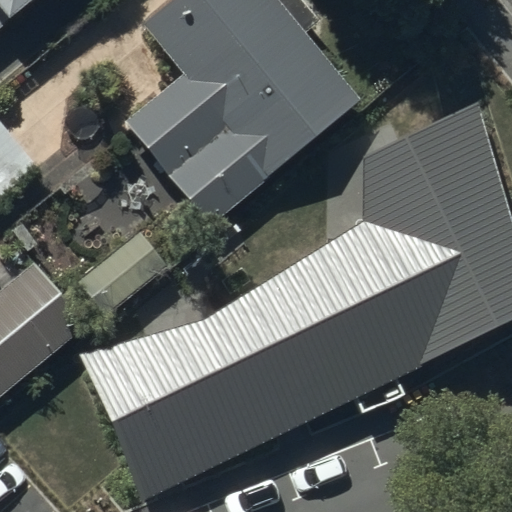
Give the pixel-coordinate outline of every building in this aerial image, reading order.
[(0,0),(0,39),(41,5),(51,17),(72,0),(0,0)] [(204,240),(354,112),(301,49),(319,34),(290,0),(263,0),(262,1),(261,0),(180,0),(137,37),(177,84),(116,136),(204,240)] [(0,201),(32,175),(0,136),(0,201)] [(137,242),(73,291),(99,326),(163,278),(137,242)] [(31,273),(0,299),(0,403),(83,335),(31,273)] [(204,300),(130,364),(215,461),(287,399),(222,325),(236,312),(221,295),(208,306),(204,300)] [(10,411),(0,417),(0,511),(78,511),(85,507),(10,411)] [(79,474),(81,474),(84,474),(86,474),(88,474),(90,473),(92,472),(95,472),(97,470),(99,469),(100,468),(102,466),(104,464),(105,462),(106,460),(107,458),(108,456),(109,454),(109,451),(110,449),(110,447),(110,444),(109,442),(109,440),(108,437),(107,435),(106,433),(104,431),(103,430),(101,428),(99,426),(98,425),(96,424),(93,423),(91,422),(89,421),(87,421),(84,420),(82,420),(80,420),(77,421),(75,421),(73,422),(71,423),(69,424),(67,426),(65,427),(63,429),(61,430),(60,432),(59,434),(58,437),(57,439),(56,441),(56,443),(56,446),(56,448),(56,450),(56,453),(57,455),(57,457),(58,459),(60,462),(61,463),(62,465),(64,467),(66,468),(68,470),(70,471),(72,472),(74,473),(76,474),(79,474)]
